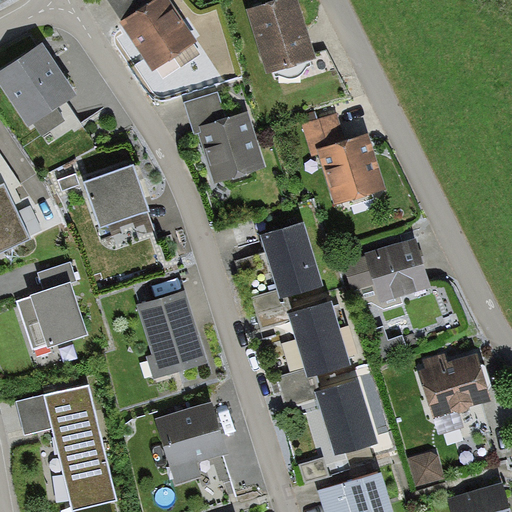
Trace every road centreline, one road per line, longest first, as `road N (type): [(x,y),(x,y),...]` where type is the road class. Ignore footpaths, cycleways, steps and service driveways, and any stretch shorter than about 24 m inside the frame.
road 1 (residential): [(63,0),(165,149),(283,511)]
road 2 (residential): [(511,353),(336,0)]
